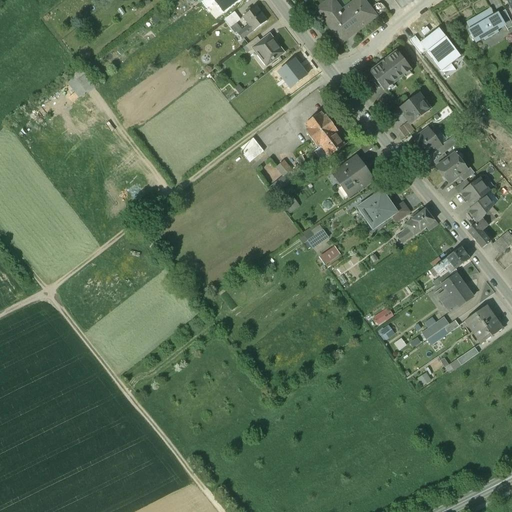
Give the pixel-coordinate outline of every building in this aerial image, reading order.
[(213,1),(213,0),(204,0),(201,2),(206,9),(214,2),(213,1)] [(239,0),(213,0),(213,1),(214,2),(218,7),(217,7),(218,8),(223,13),(239,0)] [(363,0),(356,0),(339,14),(328,1),(316,10),(341,43),(376,16),(363,0)] [(241,31),(237,33),(237,34),(241,39),(253,30),(253,31),(266,22),(255,7),(242,17),(249,25),(241,31)] [(498,15),(494,17),(489,9),(466,23),(470,31),(468,32),(474,43),(482,38),(484,41),(498,33),(496,30),(504,26),(498,15)] [(511,27),(511,24),(505,11),(498,15),(504,26),(507,30),(511,27)] [(234,13),(223,21),(229,28),(235,23),(239,19),(234,13)] [(235,23),(229,28),(235,36),(237,34),(237,33),(241,31),(235,23)] [(441,71),(460,57),(439,30),(420,44),(425,51),(441,71)] [(269,35),(260,42),(253,48),(253,49),(258,55),(259,54),(267,65),(283,53),(269,35)] [(420,44),(415,36),(409,41),(420,55),(425,51),(420,44)] [(256,37),(245,46),(249,52),(253,49),(253,48),(260,42),(256,37)] [(397,51),(369,72),(384,91),(411,70),(397,51)] [(306,76),(294,60),(278,72),(290,88),(306,76)] [(64,80),(78,97),(85,92),(71,75),(64,80)] [(418,93),(400,107),(405,114),(403,115),(408,121),(411,125),(429,110),(424,103),(425,102),(418,93)] [(320,113),(304,125),(307,130),(305,132),(318,149),(320,147),(328,157),(344,146),(335,133),(337,131),(326,116),(324,118),(320,113)] [(408,121),(398,129),(405,138),(415,131),(411,125),(408,121)] [(440,146),(428,129),(413,140),(418,147),(418,148),(423,155),(423,154),(426,157),(437,149),(441,147),(440,146)] [(452,137),(440,146),(441,147),(437,149),(442,155),(444,154),(458,144),(452,137)] [(251,139),(239,148),(250,161),(262,152),(251,139)] [(442,155),(434,161),(438,167),(448,159),(444,154),(442,155)] [(438,167),(437,167),(445,178),(445,179),(447,183),(448,182),(449,184),(460,175),(467,171),(454,154),(448,159),(438,167)] [(356,157),(334,173),(342,185),(365,169),(361,164),(356,157)] [(283,161),(275,167),(283,176),(286,174),(290,170),(283,161)] [(470,168),(467,171),(460,175),(465,181),(466,180),(475,173),(470,168)] [(365,169),(342,185),(350,196),(373,180),(368,173),(365,169)] [(283,176),(275,182),(280,189),(291,180),(286,174),(283,176)] [(490,192),(480,178),(470,186),(460,193),(471,208),(467,211),(477,224),(484,217),(487,213),(488,213),(492,208),(494,206),(486,195),(490,192)] [(465,181),(454,189),(458,195),(460,193),(470,186),(466,180),(465,181)] [(382,192),(377,185),(371,189),(376,196),(382,192)] [(376,196),(359,208),(366,218),(389,202),(382,192),(376,196)] [(389,202),(366,218),(373,228),(391,216),(396,212),(394,209),(389,202)] [(404,203),(394,209),(396,212),(401,219),(410,213),(404,203)] [(497,213),(492,208),(488,213),(487,213),(493,217),(497,213)] [(425,209),(418,215),(415,211),(412,213),(415,217),(411,220),(412,220),(406,225),(408,229),(413,236),(414,236),(420,231),(421,232),(425,228),(434,221),(425,209)] [(401,219),(396,212),(391,216),(396,223),(401,219)] [(477,224),(467,232),(482,249),(491,243),(485,235),(487,234),(484,229),(496,220),(493,217),(487,213),(484,217),(477,224)] [(434,221),(425,228),(429,232),(438,225),(434,221)] [(408,229),(396,237),(397,238),(395,239),(398,244),(401,243),(402,244),(413,236),(408,229)] [(323,231),(308,242),(312,248),(328,238),(323,231)] [(508,233),(493,245),(500,255),(511,243),(511,236),(511,237),(508,233)] [(461,248),(441,263),(445,268),(451,263),(456,270),(469,259),(461,248)] [(336,249),(320,259),(325,266),(340,255),(336,249)] [(445,268),(441,263),(433,268),(439,276),(441,275),(439,273),(446,269),(445,268)] [(448,272),(441,277),(444,282),(451,277),(448,272)] [(444,282),(440,285),(445,291),(437,297),(440,300),(463,285),(455,274),(451,277),(444,282)] [(463,285),(440,300),(449,314),(472,297),(463,285)] [(486,306),(466,320),(469,324),(466,326),(472,334),(494,318),(486,306)] [(378,325),(393,315),(387,307),(372,317),(378,325)] [(443,318),(425,330),(431,338),(442,330),(448,326),(443,318)] [(494,318),(472,334),(477,341),(479,339),(482,343),(502,329),(494,318)] [(448,326),(442,330),(446,335),(459,326),(455,321),(448,326)] [(387,325),(379,330),(386,340),(394,334),(387,325)] [(412,348),(419,342),(416,337),(408,343),(412,348)] [(393,343),(398,351),(406,345),(400,338),(393,343)] [(473,348),(461,356),(462,358),(457,361),(460,366),(478,354),(473,348)] [(425,372),(417,378),(422,386),(430,380),(425,372)]
